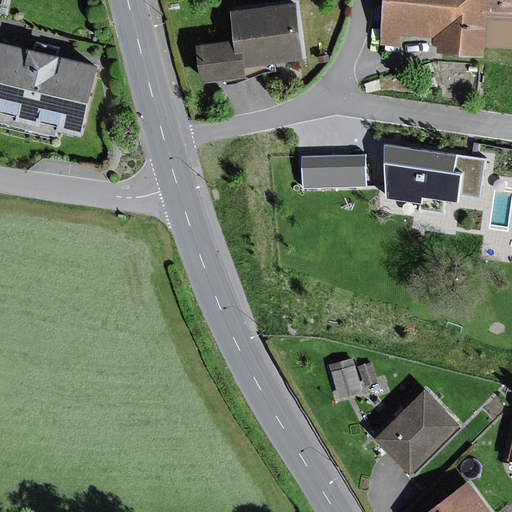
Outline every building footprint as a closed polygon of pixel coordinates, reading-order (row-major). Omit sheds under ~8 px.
[(511,0),(387,0),(383,42),(398,44),(400,31),(437,34),(437,43),(442,43),(441,49),(485,53),(486,44),(489,12),(511,13),(511,0)] [(298,1),(232,9),(236,39),(201,43),(206,80),(242,75),(241,65),(305,57),(298,1)] [(486,44),(511,46),(511,13),(489,12),(486,44)] [(101,62),(0,38),(0,113),(84,133),(101,62)] [(354,358),(331,364),(341,397),(364,390),(354,358)] [(427,387),(377,437),(414,473),(463,423),(427,387)] [(511,418),(500,470),(511,473),(511,418)] [(495,511),(472,479),(427,511),(495,511)]
